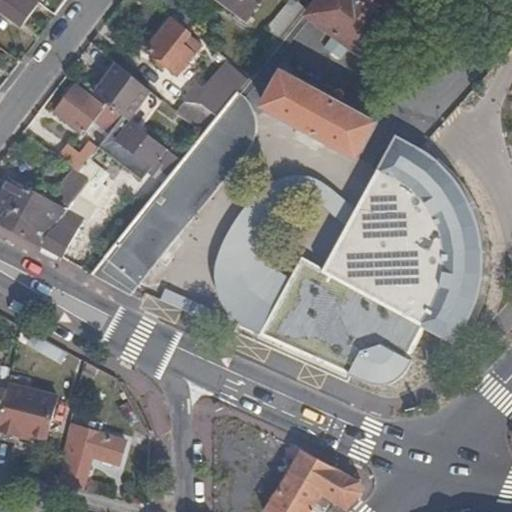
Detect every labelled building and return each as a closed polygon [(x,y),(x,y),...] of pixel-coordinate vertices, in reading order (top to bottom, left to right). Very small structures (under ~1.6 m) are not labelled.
[(0,0),(0,11),(10,18),(21,3),(17,0),(0,0)] [(181,0),(157,0),(176,17),(187,6),(181,0)] [(217,0),(247,22),(262,2),(259,0),(217,0)] [(292,0),(264,37),(276,47),(303,13),(306,10),(294,0),(292,0)] [(511,0),(321,0),(309,17),(311,19),(362,57),(405,0),(492,0),(511,14),(511,0)] [(249,81),(238,95),(244,100),(311,19),(309,17),(303,13),(276,47),(271,53),(249,81)] [(171,21),(147,51),(179,75),(202,46),(171,21)] [(481,67),(460,94),(464,94),(465,103),(455,103),(459,142),(469,142),(470,159),(497,179),(488,191),(511,210),(511,59),(510,60),(511,78),(502,78),(501,66),(481,67)] [(200,106),(218,119),(238,95),(249,81),(230,65),(219,79),(228,86),(216,101),(197,86),(185,102),(185,103),(190,107),(200,106)] [(130,124),(152,94),(118,66),(95,97),(106,105),(123,118),(130,124)] [(447,95),(460,94),(481,67),(445,71),(447,95)] [(374,126),(281,76),(263,109),(357,159),(374,126)] [(114,131),(123,118),(106,105),(103,108),(69,82),(60,95),(66,99),(55,114),(83,136),(97,118),(114,131)] [(161,190),(195,217),(244,155),(246,153),(250,146),(252,142),(253,138),(255,133),(255,131),(255,127),(255,123),(254,119),(253,115),(251,112),(249,108),(248,105),(246,102),(244,100),(238,95),(218,119),(213,125),(183,163),(170,179),(161,190)] [(139,156),(153,167),(166,151),(148,137),(131,125),(119,141),(133,151),(139,156)] [(79,173),(97,151),(87,144),(78,156),(46,131),(38,142),(52,153),(74,169),(79,173)] [(448,161),(395,133),(320,270),(422,319),(453,336),(482,283),(487,251),(482,217),(448,161)] [(52,153),(38,142),(32,137),(23,148),(43,164),(52,153)] [(139,156),(133,151),(130,155),(136,160),(139,156)] [(153,167),(170,179),(183,163),(166,151),(153,167)] [(80,173),(79,173),(74,169),(59,187),(65,191),(58,199),(69,208),(90,182),(80,173)] [(15,184),(30,193),(33,188),(18,179),(15,184)] [(0,224),(40,246),(66,213),(30,193),(15,184),(9,181),(0,197),(0,224)] [(93,275),(131,296),(195,217),(161,190),(93,275)] [(40,246),(62,259),(82,221),(66,213),(40,246)] [(422,319),(320,270),(302,261),(268,330),(372,381),(395,375),(422,319)] [(58,396),(10,384),(0,422),(0,430),(47,442),(58,396)] [(65,451),(67,451),(59,482),(79,487),(82,478),(86,479),(92,456),(120,464),(127,440),(97,431),(81,427),(81,426),(72,423),(71,429),(65,451)] [(341,511),(346,508),(362,491),(360,480),(291,442),(291,443),(285,452),(295,458),(265,511),(266,511),(341,511)] [(7,511),(30,511),(32,500),(9,498),(8,508),(7,511)]
